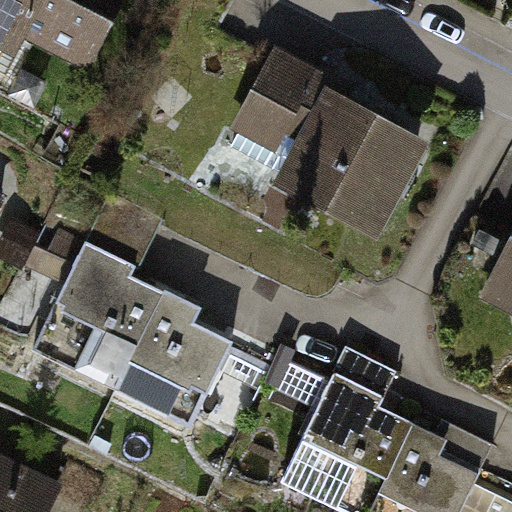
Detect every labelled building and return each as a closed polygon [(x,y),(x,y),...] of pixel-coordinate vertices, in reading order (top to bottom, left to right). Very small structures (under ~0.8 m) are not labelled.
[(0,0),(0,34),(96,78),(132,0),(0,0)] [(264,57),(229,138),(288,163),(272,201),(368,242),(410,148),(361,126),(370,104),(264,57)] [(0,197),(0,219),(9,203),(0,197)] [(86,256),(44,344),(212,424),(254,335),(86,256)] [(511,264),(493,302),(511,311),(511,264)] [(339,362),(280,492),(325,511),(511,511),(511,487),(482,474),(491,454),(390,409),(399,389),(339,362)] [(0,452),(0,511),(67,511),(78,491),(0,452)]
